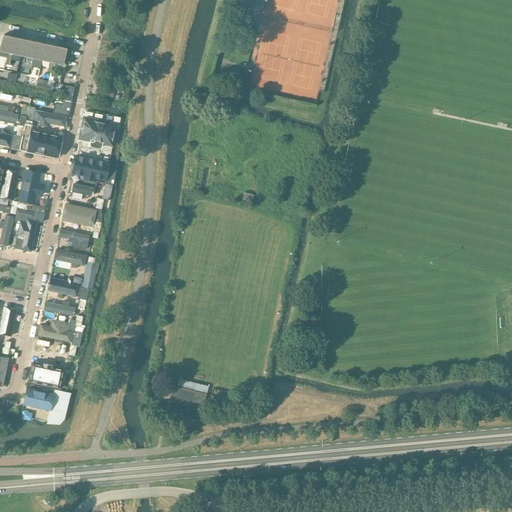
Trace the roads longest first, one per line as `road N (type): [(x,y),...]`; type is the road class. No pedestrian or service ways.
road 1 (secondary): [(0,491),(511,447)]
road 2 (secondary): [(511,430),(0,471)]
road 3 (residential): [(97,433),(140,269),(147,73),(163,0)]
road 4 (unclassified): [(511,478),(249,502),(163,491),(106,495),(79,511)]
road 5 (residential): [(63,169),(93,0)]
